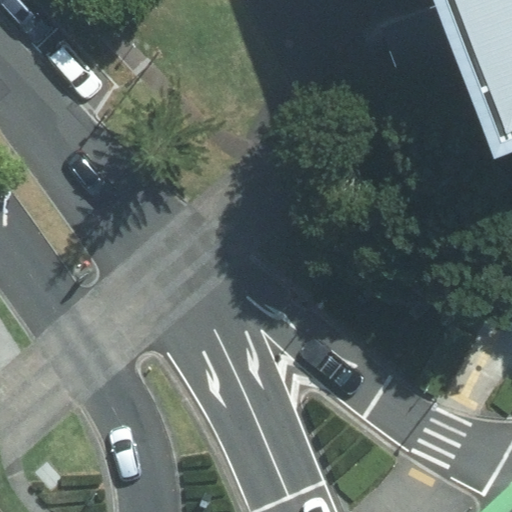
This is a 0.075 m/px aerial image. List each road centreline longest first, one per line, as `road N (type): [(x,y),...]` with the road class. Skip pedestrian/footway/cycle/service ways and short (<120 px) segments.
road 1 (secondary): [(176,264),(392,415),(511,454)]
road 2 (unclassified): [(144,511),(126,408),(95,342),(0,234)]
road 3 (unclassified): [(176,264),(293,511)]
road 4 (unclassified): [(0,67),(176,264)]
